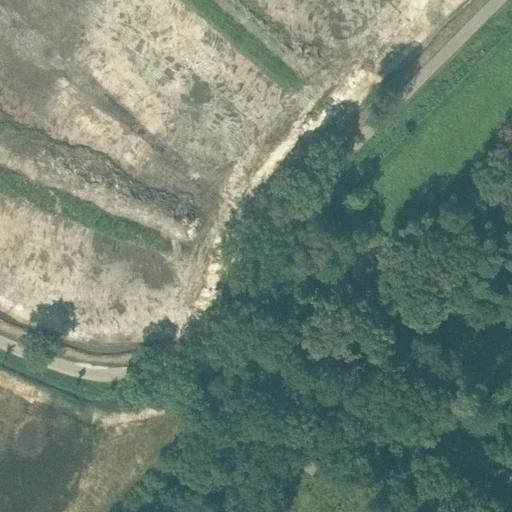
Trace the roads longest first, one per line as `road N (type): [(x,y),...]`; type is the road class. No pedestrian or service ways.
road 1 (residential): [(251,354),(259,273),(290,202),(487,0)]
road 2 (unclassified): [(511,479),(251,354)]
road 3 (unclassified): [(251,354),(84,373),(0,342)]
